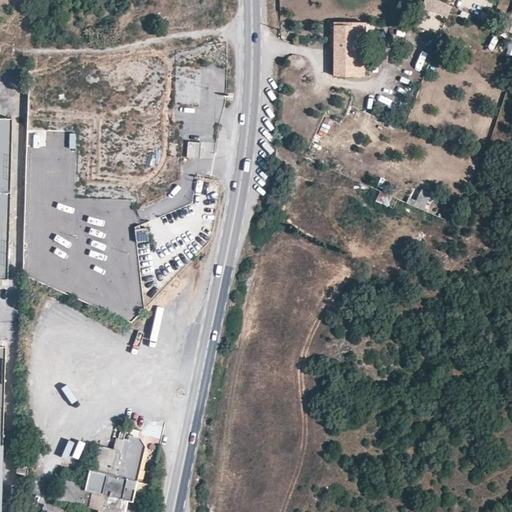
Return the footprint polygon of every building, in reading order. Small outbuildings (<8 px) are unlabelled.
[(452,7),(436,0),(425,0),(423,6),(447,17),(452,7)] [(362,27),(333,28),(334,77),(356,77),(356,37),(362,37),(362,27)] [(423,51),(417,67),(423,69),(429,53),(423,51)] [(0,194),(9,195),(13,121),(0,120),(0,194)] [(187,157),(199,158),(200,142),(188,141),(187,157)] [(0,231),(8,232),(9,195),(0,194),(0,231)] [(136,244),(149,242),(147,229),(139,230),(139,226),(134,227),(136,244)] [(126,428),(116,466),(100,464),(99,472),(88,470),(85,484),(60,479),(56,500),(88,508),(92,493),(101,495),(98,511),(97,511),(123,511),(126,501),(132,502),(145,447),(139,437),(139,431),(126,428)] [(16,473),(27,474),(28,455),(17,454),(16,473)]
